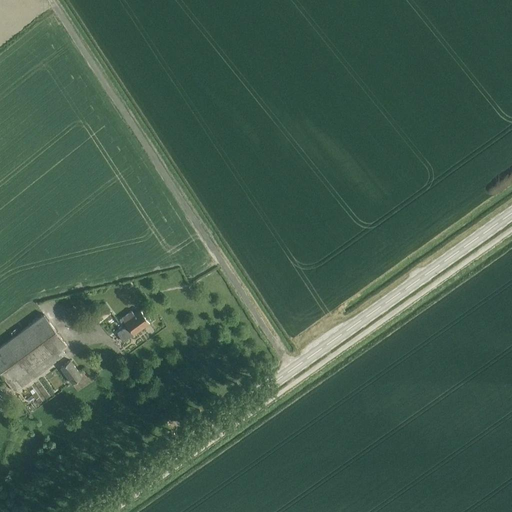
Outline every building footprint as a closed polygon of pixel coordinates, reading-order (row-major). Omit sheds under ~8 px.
[(111,312),(104,303),(92,313),(99,322),(111,312)] [(116,333),(122,342),(149,322),(148,321),(150,319),(145,314),(143,315),(140,310),(134,315),(131,311),(119,320),(124,327),(116,333)] [(42,314),(0,345),(0,372),(13,391),(64,352),(61,349),(66,345),(42,314)] [(69,359),(59,366),(71,383),(81,375),(69,359)] [(32,401),(39,397),(32,386),(26,389),(32,401)]
